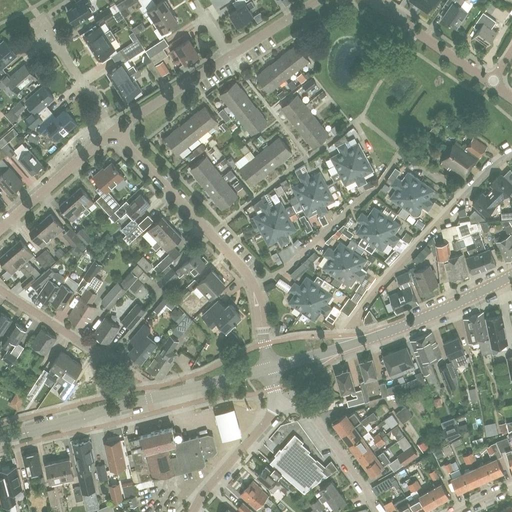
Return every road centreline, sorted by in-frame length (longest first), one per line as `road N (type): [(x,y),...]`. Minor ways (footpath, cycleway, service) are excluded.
road 1 (residential): [(464,197),(401,150),(375,187),(253,286)]
road 2 (tertiary): [(0,439),(271,366)]
road 3 (residential): [(253,286),(113,130)]
road 4 (tertiary): [(347,344),(511,275)]
road 5 (residential): [(351,325),(376,284),(464,197)]
road 6 (residential): [(379,511),(314,415),(277,402)]
road 7 (residential): [(0,229),(113,130)]
road 8 (residential): [(492,82),(369,0)]
road 9 (residential): [(193,511),(260,437),(277,402)]
road 10 (residential): [(113,130),(227,55)]
road 11 (residential): [(113,130),(37,17)]
road 12 (residential): [(111,360),(0,289)]
